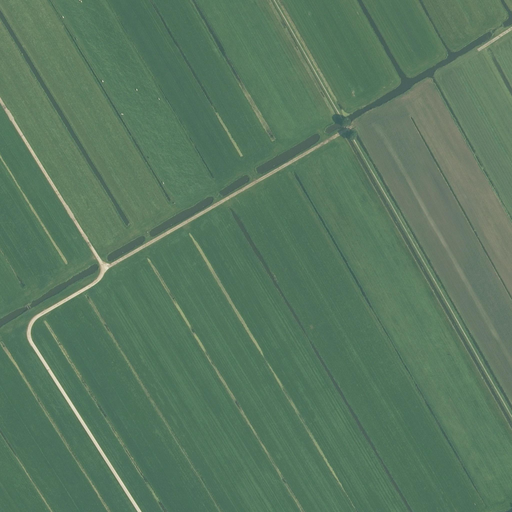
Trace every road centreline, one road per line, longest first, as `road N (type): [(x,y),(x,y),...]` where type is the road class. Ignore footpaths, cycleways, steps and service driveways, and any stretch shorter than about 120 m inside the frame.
road 1 (track): [(139,511),(29,340),(30,324),(96,282),(103,268),(365,120)]
road 2 (track): [(0,100),(111,280)]
